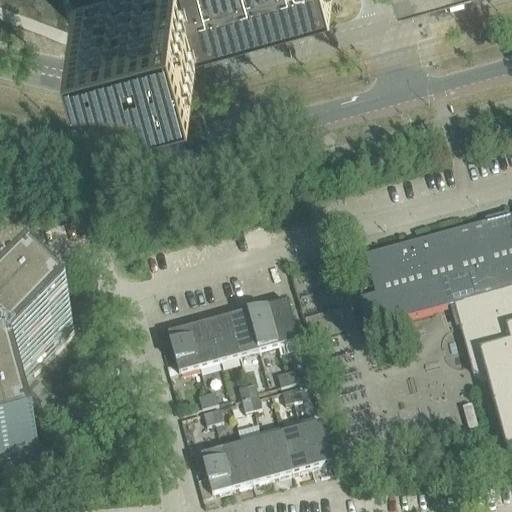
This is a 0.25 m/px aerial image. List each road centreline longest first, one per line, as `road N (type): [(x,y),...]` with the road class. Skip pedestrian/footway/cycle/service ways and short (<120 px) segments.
road 1 (tertiary): [(0,138),(97,156),(194,154),(403,97)]
road 2 (residential): [(511,185),(116,300)]
road 3 (tertiary): [(383,29),(155,86),(116,89),(4,64)]
road 4 (residential): [(168,511),(116,300)]
road 5 (residential): [(116,300),(101,254),(0,273)]
